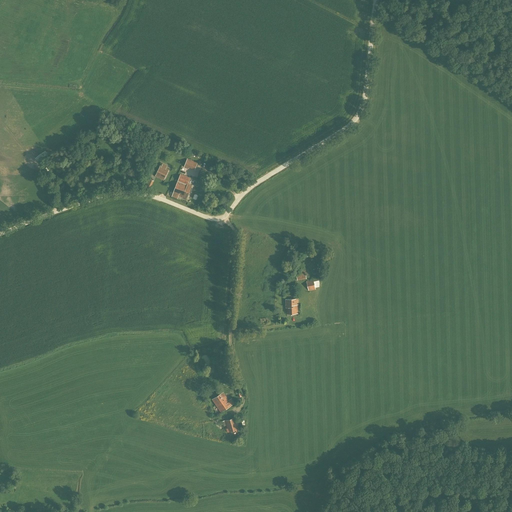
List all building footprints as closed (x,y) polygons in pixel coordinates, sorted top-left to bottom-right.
[(155,176),(164,180),(169,170),(166,168),(162,166),(160,165),(155,176)] [(181,174),(172,196),(178,198),(179,195),(187,198),(192,185),(188,184),(190,178),(181,174)] [(307,281),(308,291),(316,289),(315,287),(319,287),(319,283),(318,279),(307,281)] [(286,299),(286,308),(287,308),(287,314),(297,313),(297,304),(298,304),(298,299),(286,299)] [(228,400),(223,392),(212,399),(221,412),(234,403),(231,399),(228,400)] [(227,428),(226,428),(227,432),(239,429),(236,417),(220,422),(222,427),(226,425),(227,428)]
